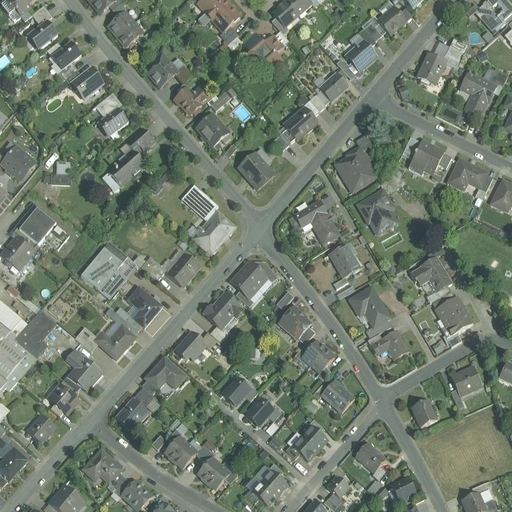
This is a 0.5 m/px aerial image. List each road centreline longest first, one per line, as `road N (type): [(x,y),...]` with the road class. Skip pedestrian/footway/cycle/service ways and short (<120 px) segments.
road 1 (residential): [(61,0),(257,230)]
road 2 (residential): [(94,424),(257,230)]
road 3 (residential): [(382,402),(257,230)]
road 4 (residential): [(257,230),(370,99)]
road 5 (residential): [(511,168),(370,99)]
road 6 (unclassified): [(94,424),(216,511)]
road 7 (residential): [(382,402),(481,339),(511,345)]
road 8 (unclassified): [(288,511),(382,402)]
road 9 (residential): [(370,99),(461,0)]
road 10 (residential): [(445,511),(382,402)]
road 11 (residential): [(10,511),(94,424)]
